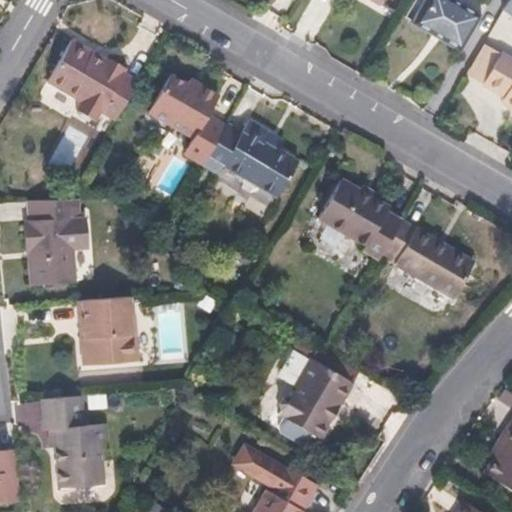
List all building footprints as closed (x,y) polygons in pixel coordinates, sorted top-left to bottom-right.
[(485,13),(462,0),(424,0),(413,20),(463,50),(485,13)] [(511,57),(507,54),(489,85),(510,98),(506,104),(511,107),(511,57)] [(98,76),(64,57),(40,99),(73,118),(68,128),(88,139),(93,130),(106,138),(129,98),(116,90),(120,84),(100,72),(98,76)] [(188,83),(172,74),(150,112),(187,134),(179,149),(205,165),(228,125),(210,115),(222,95),(203,84),(199,90),(188,83)] [(203,84),(192,77),(188,83),(199,90),(203,84)] [(230,122),(228,125),(205,165),(221,174),(226,164),(280,195),(299,162),(281,151),(267,144),(272,135),(250,122),(245,131),(230,122)] [(286,143),(272,135),(267,144),(281,151),(286,143)] [(364,187),(347,177),(324,216),(369,242),(366,247),(382,257),(384,254),(387,248),(405,218),(389,209),(393,204),(380,197),(364,187)] [(368,181),(364,187),(380,197),(384,190),(368,181)] [(31,219),(26,219),(27,249),(33,249),(33,257),(31,257),(31,280),(73,279),(72,246),(87,246),(87,216),(81,216),(80,197),(72,197),(31,198),(31,219)] [(405,218),(387,248),(401,256),(398,262),(456,296),(477,261),(405,218)] [(387,248),(384,254),(398,262),(401,256),(387,248)] [(134,294),(84,298),(86,325),(89,325),(90,334),(82,335),(84,363),(139,360),(137,332),(141,332),(140,312),(135,312),(134,294)] [(86,325),(81,325),(82,335),(90,334),(89,325),(86,325)] [(360,384),(318,359),(296,395),(289,397),(284,404),(286,412),(284,415),(289,418),(317,435),(326,440),(335,425),(331,422),(342,404),(347,406),(360,384)] [(52,427),(59,426),(60,445),(63,485),(105,482),(102,438),(111,438),(109,420),(87,422),(85,393),(44,396),(46,427),(52,427)] [(511,413),(499,434),(505,438),(498,450),(485,470),(511,487),(511,413)] [(289,418),(284,428),(286,434),(305,445),(312,443),(317,435),(289,418)] [(59,426),(52,427),(53,446),(60,445),(59,426)] [(505,438),(499,434),(491,446),(498,450),(505,438)] [(248,441),(236,461),(275,485),(287,464),(248,441)] [(17,446),(0,447),(0,499),(22,498),(17,446)] [(272,489),(270,488),(255,511),(308,511),(309,511),(307,510),(322,484),(288,463),(287,464),(275,485),(272,489)] [(486,511),(466,498),(456,511),(486,511)]
